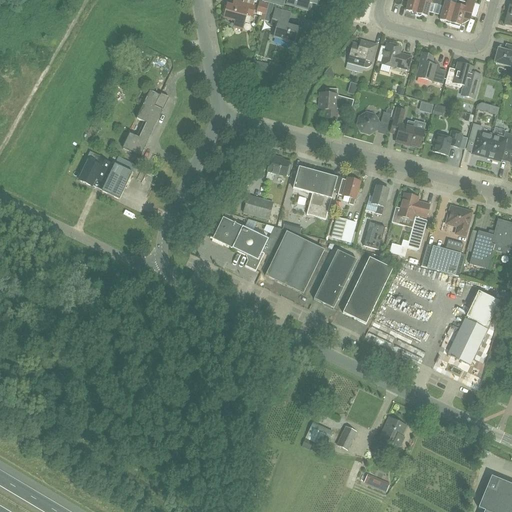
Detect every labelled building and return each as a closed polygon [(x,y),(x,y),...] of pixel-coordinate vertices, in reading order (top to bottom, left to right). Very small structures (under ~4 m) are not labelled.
[(234,0),(232,7),(227,5),(224,18),(235,21),(234,27),(242,29),(246,15),(252,17),(256,2),(253,2),(253,0),(234,0)] [(287,0),(286,5),(299,8),(307,10),(309,3),(318,6),(319,0),(287,0)] [(416,16),(419,0),(408,0),(406,11),(410,12),(412,15),(416,16)] [(437,6),(438,0),(419,0),(416,16),(420,17),(422,16),(427,17),(430,4),(437,6)] [(457,0),(455,0),(438,0),(437,6),(443,7),(440,20),(444,22),(446,24),(450,25),(457,0)] [(470,21),(475,3),(468,1),(467,3),(457,0),(450,25),(454,26),(456,25),(461,26),(463,19),(470,21)] [(269,4),(260,2),(257,12),(258,12),(258,15),(262,16),(261,20),(264,21),(266,14),(269,4)] [(277,27),(274,38),(294,44),(298,29),(287,26),(290,14),(275,10),(271,26),(277,27)] [(371,66),(372,63),(377,45),(365,42),(364,46),(353,43),(347,64),(366,69),(368,69),(370,68),(371,66)] [(139,47),(138,45),(133,46),(129,48),(133,58),(141,56),(142,55),(139,47)] [(387,45),(387,47),(381,45),(377,61),(382,63),(381,65),(395,69),(396,67),(407,70),(411,58),(399,54),(401,48),(387,45)] [(511,46),(510,51),(508,52),(498,49),(498,51),(496,52),(495,57),(496,59),(494,63),(511,68),(511,46)] [(435,61),(432,61),(433,57),(422,54),(420,63),(421,63),(417,78),(443,85),(446,72),(439,70),(440,67),(439,66),(438,64),(437,63),(435,61)] [(268,68),(269,65),(254,61),(253,63),(252,68),(267,72),(268,68)] [(279,66),(269,64),(268,72),(277,74),(279,66)] [(462,86),(463,86),(461,96),(465,97),(474,99),(480,78),(479,76),(474,74),(472,74),(474,68),(458,64),(456,72),(454,73),(448,72),(445,85),(459,89),(461,88),(462,86)] [(332,77),(329,68),(324,75),(332,77)] [(337,95),(337,90),(326,89),(325,94),(320,94),(319,110),(325,110),(325,119),(336,120),(337,110),(345,112),(350,113),(353,101),(348,99),(337,96),(337,95)] [(122,149),(140,157),(145,147),(169,98),(161,94),(160,96),(150,92),(136,119),(146,124),(139,138),(129,134),(122,149)] [(421,103),(419,111),(431,114),(433,106),(421,103)] [(483,112),(485,105),(482,103),(476,106),(475,110),(483,112)] [(442,107),(435,105),(433,112),(440,113),(442,107)] [(500,109),(492,106),(490,114),(497,116),(500,109)] [(393,121),(390,133),(397,135),(396,142),(405,145),(406,144),(419,148),(424,132),(413,129),(414,123),(407,121),(406,127),(401,125),(405,111),(397,109),(394,122),(393,121)] [(359,118),(357,126),(361,133),(369,135),(376,131),(378,123),(374,116),(366,113),(359,118)] [(383,113),(380,123),(388,125),(391,115),(383,113)] [(474,116),(467,114),(465,114),(463,121),(472,123),(474,116)] [(486,159),(492,135),(481,132),(482,128),(473,125),(469,140),(475,142),(472,154),(471,154),(471,155),(472,155),(473,155),(473,157),(479,158),(479,157),(486,159)] [(91,129),(87,138),(93,140),(97,131),(91,129)] [(443,135),(441,136),(437,135),(437,137),(435,137),(433,144),(435,144),(433,152),(447,156),(450,146),(458,149),(462,135),(454,132),(452,139),(447,138),(447,136),(443,135)] [(510,151),(511,142),(511,135),(505,134),(503,139),(492,135),(486,159),(492,160),(492,162),(498,164),(498,162),(500,162),(500,163),(501,162),(504,150),(510,151)] [(268,172),(266,179),(272,181),(274,174),(286,177),(290,163),(271,158),(267,172),(268,172)] [(96,165),(88,161),(79,181),(92,187),(96,180),(101,182),(105,174),(110,164),(99,159),(96,165)] [(132,173),(114,165),(102,191),(101,191),(119,200),(133,173),(132,173)] [(326,221),(331,200),(337,178),(299,168),(293,189),(312,194),(306,215),(326,221)] [(338,194),(338,195),(343,196),(350,198),(349,205),(353,206),(360,182),(347,179),(347,181),(342,180),(338,194)] [(369,197),(365,211),(376,214),(381,216),(388,190),(376,187),(373,198),(369,197)] [(389,254),(405,258),(407,249),(416,252),(419,250),(427,222),(422,220),(423,218),(426,219),(430,206),(417,202),(418,198),(404,195),(398,217),(412,220),(413,218),(415,219),(408,243),(403,241),(401,247),(392,244),(389,254)] [(248,196),(243,214),(268,221),(273,203),(248,196)] [(451,207),(446,225),(459,228),(457,235),(465,237),(472,213),(451,207)] [(264,254),(262,253),(268,240),(223,218),(212,240),(211,242),(219,246),(220,243),(249,258),(245,267),(255,272),(264,254)] [(337,219),(331,238),(351,243),(356,224),(337,219)] [(504,249),(503,253),(504,256),(509,257),(511,256),(511,251),(511,224),(504,222),(498,220),(497,223),(495,232),(489,230),(488,234),(478,232),(473,251),(469,265),(488,270),(494,250),(495,246),(504,249)] [(369,223),(363,247),(379,251),(385,228),(369,223)] [(282,230),(275,228),(271,235),(268,240),(262,253),(264,254),(269,256),(274,247),(282,230)] [(324,251),(308,243),(306,242),(286,232),(278,249),(289,255),(276,282),(285,286),(303,295),(324,251)] [(448,240),(448,241),(445,250),(446,250),(459,253),(460,254),(461,251),(463,245),(463,244),(449,241),(448,240)] [(427,269),(454,277),(460,255),(433,248),(427,269)] [(278,249),(265,276),(276,282),(289,255),(278,249)] [(314,300),(333,309),(357,261),(337,251),(314,300)] [(369,259),(342,314),(366,325),(392,270),(369,259)] [(487,330),(485,328),(486,327),(487,327),(499,302),(478,292),(466,317),(468,318),(467,320),(465,319),(448,355),(470,366),(487,330)] [(490,321),(496,324),(501,315),(501,313),(495,311),(490,321)] [(404,438),(401,437),(406,426),(389,418),(379,439),(397,447),(397,446),(400,448),(404,438)] [(312,423),(306,438),(326,447),(332,433),(312,423)] [(356,433),(346,428),(337,446),(347,451),(356,433)] [(313,442),(305,439),(302,445),(302,447),(304,448),(309,451),(312,444),(313,443),(313,442)] [(368,476),(367,475),(364,483),(371,486),(375,479),(368,476)] [(511,511),(511,485),(491,476),(478,508),(485,511),(483,511),(511,511)] [(382,482),(379,489),(386,492),(389,485),(382,482)]
